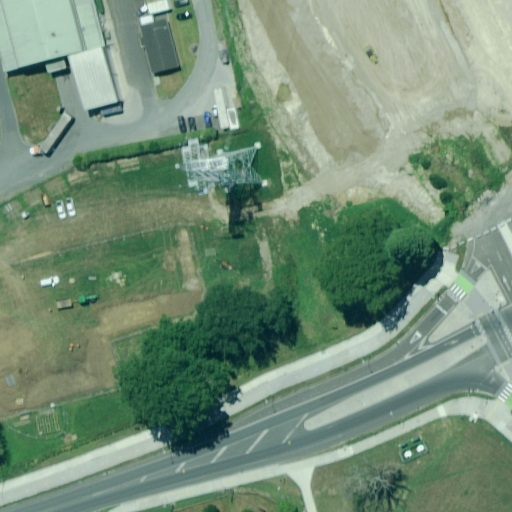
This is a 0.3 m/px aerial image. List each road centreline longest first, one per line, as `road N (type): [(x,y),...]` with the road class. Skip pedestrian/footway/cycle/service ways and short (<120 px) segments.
road 1 (secondary): [(460,373),(337,432),(162,471)]
road 2 (secondary): [(494,237),(369,0)]
road 3 (secondary): [(349,391),(423,336),(494,237)]
road 4 (secondary): [(162,471),(349,391)]
road 5 (secondary): [(434,0),(511,187)]
road 6 (secondary): [(349,391),(511,312)]
road 7 (secondary): [(162,471),(40,511)]
